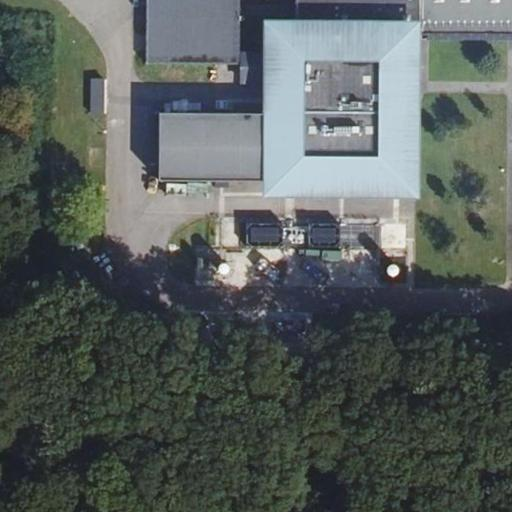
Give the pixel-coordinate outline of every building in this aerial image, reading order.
[(148,0),(148,64),(241,64),(240,0),(148,0)] [(409,189),(409,40),(424,40),(424,6),(423,0),(298,0),(299,40),(285,40),(285,119),(166,117),(166,183),(284,185),(284,189),(409,189)] [(511,8),(511,0),(423,0),(424,6),(511,8)] [(384,249),(411,248),(410,216),(383,217),(384,249)] [(253,242),(284,244),(284,228),(254,227),(253,242)] [(341,241),(339,227),(313,230),(315,245),(341,241)]
